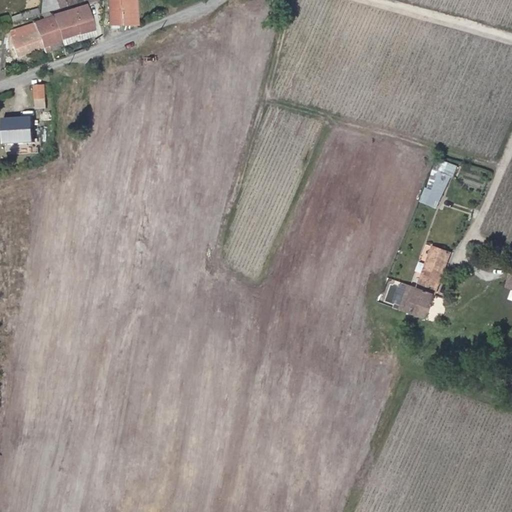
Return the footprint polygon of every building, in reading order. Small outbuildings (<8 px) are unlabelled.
[(50,10),(65,5),(63,0),(40,0),(40,13),(50,10)] [(108,0),(109,25),(134,24),(133,0),(108,0)] [(79,35),(93,30),(94,30),(86,6),(52,16),(57,30),(60,40),(78,33),(79,35)] [(25,18),(31,16),(36,15),(39,14),(37,9),(11,17),(13,22),(18,20),(20,24),(26,22),(25,18)] [(43,48),(61,41),(60,40),(57,30),(52,16),(33,22),(34,23),(37,32),(39,39),(43,48)] [(37,32),(34,23),(10,31),(8,46),(12,44),(16,57),(43,48),(39,39),(37,32)] [(61,41),(62,45),(95,35),(93,30),(79,35),(78,33),(60,40),(61,41)] [(62,45),(61,41),(43,48),(44,53),(63,47),(62,45)] [(46,86),(36,86),(37,108),(47,107),(46,86)] [(27,112),(27,120),(46,118),(45,112),(43,112),(42,110),(27,112)] [(433,204),(426,215),(433,219),(440,207),(433,204)] [(419,286),(436,292),(451,253),(434,246),(419,286)] [(428,316),(436,292),(419,286),(409,283),(401,307),(428,316)]
